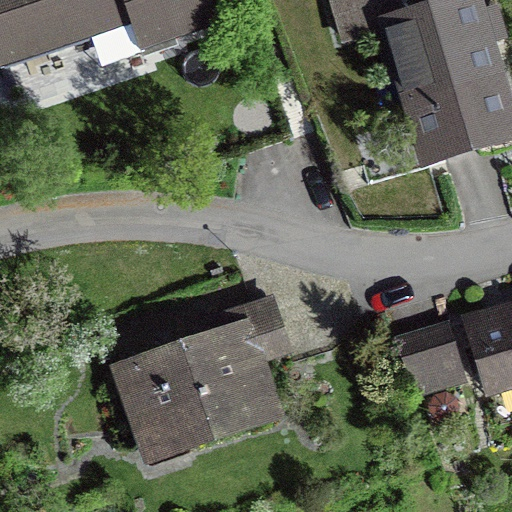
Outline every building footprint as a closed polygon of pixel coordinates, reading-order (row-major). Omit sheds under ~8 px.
[(131,29),(142,60),(180,47),(178,41),(219,27),(209,0),(0,0),(0,65),(3,73),(131,29)] [(314,29),(305,0),(286,0),(297,35),(314,29)] [(396,90),(420,174),(511,147),(511,98),(496,44),(510,40),(500,6),(486,10),(483,0),(449,0),(404,13),(399,0),(327,0),(340,45),(384,32),(401,89),(396,90)] [(207,318),(213,334),(109,368),(144,472),(288,424),(268,364),(294,356),(274,296),(207,318)] [(511,301),(461,316),(486,402),(501,398),(503,406),(511,403),(511,301)] [(468,384),(450,322),(394,339),(413,401),(468,384)]
